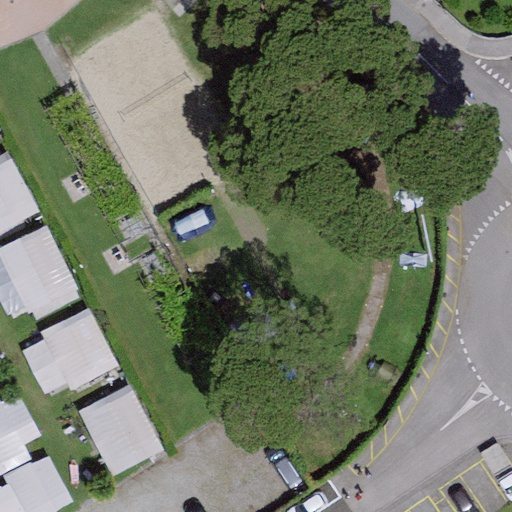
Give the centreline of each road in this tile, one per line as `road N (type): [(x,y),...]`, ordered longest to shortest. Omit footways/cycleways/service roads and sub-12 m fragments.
road 1 (residential): [(511,371),(336,511)]
road 2 (residential): [(346,0),(511,143)]
